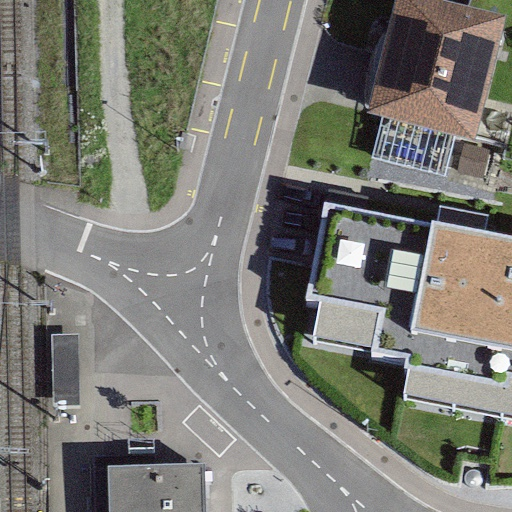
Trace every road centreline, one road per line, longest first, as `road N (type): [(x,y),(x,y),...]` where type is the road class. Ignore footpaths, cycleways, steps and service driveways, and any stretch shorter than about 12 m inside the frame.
road 1 (residential): [(276,0),(218,238),(177,297)]
road 2 (residential): [(177,297),(222,375),(360,511)]
road 3 (track): [(111,0),(131,223),(111,264)]
road 4 (residential): [(177,297),(0,217)]
